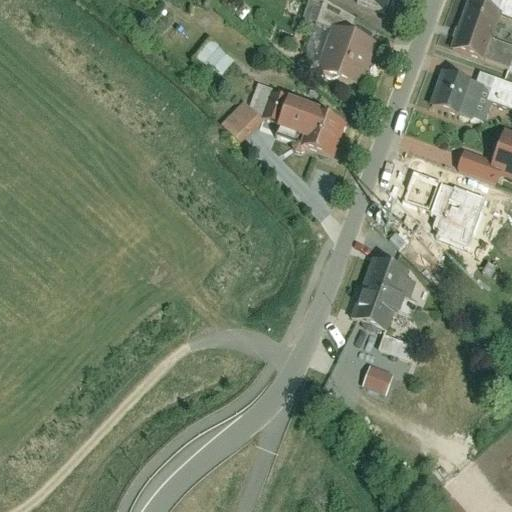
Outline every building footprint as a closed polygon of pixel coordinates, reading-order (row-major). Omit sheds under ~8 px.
[(307,0),(301,19),(308,21),(315,1),(310,0),(307,0)] [(383,16),(388,0),(357,0),(355,6),(383,16)] [(511,18),(511,0),(478,0),(477,6),(498,13),(511,18)] [(477,6),(465,2),(448,50),(481,62),(488,41),(498,13),(477,6)] [(374,45),(331,30),(316,73),(359,88),(374,45)] [(233,60),(210,41),(191,63),(214,82),(233,60)] [(511,57),(511,49),(488,41),(481,62),(507,71),(511,57)] [(475,86),(440,74),(428,108),(483,127),(491,103),(495,93),(475,86)] [(511,110),(511,86),(479,75),(475,86),(495,93),(491,103),(511,110)] [(263,122),(276,126),(284,102),(272,98),(263,122)] [(318,114),(284,102),(276,126),(274,133),(301,142),(308,144),(316,121),(318,114)] [(262,122),(245,104),(222,126),(239,144),(262,122)] [(342,130),(316,121),(308,144),(301,142),(298,150),(332,161),(342,130)] [(511,134),(505,132),(492,164),(489,173),(497,177),(511,182),(511,134)] [(492,164),(465,154),(458,173),(494,186),(497,177),(489,173),(492,164)] [(457,189),(406,171),(394,204),(434,218),(441,199),(452,203),(457,189)] [(493,201),(469,193),(461,217),(484,225),(493,201)] [(408,274),(370,261),(348,323),(386,336),(393,317),(409,323),(416,304),(408,301),(415,283),(406,280),(408,274)] [(375,355),(409,365),(414,349),(379,339),(375,355)] [(366,371),(361,390),(385,397),(390,377),(366,371)] [(424,506),(430,511),(458,511),(461,509),(438,489),(424,506)]
